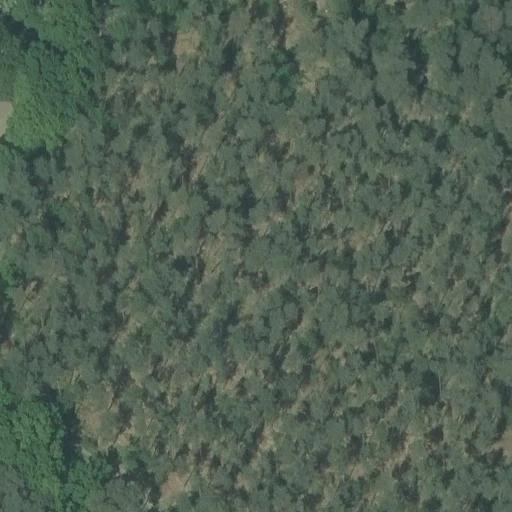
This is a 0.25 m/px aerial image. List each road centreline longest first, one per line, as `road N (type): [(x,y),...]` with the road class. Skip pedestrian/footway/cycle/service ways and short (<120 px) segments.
road 1 (track): [(0,405),(172,511)]
road 2 (track): [(154,0),(36,110)]
